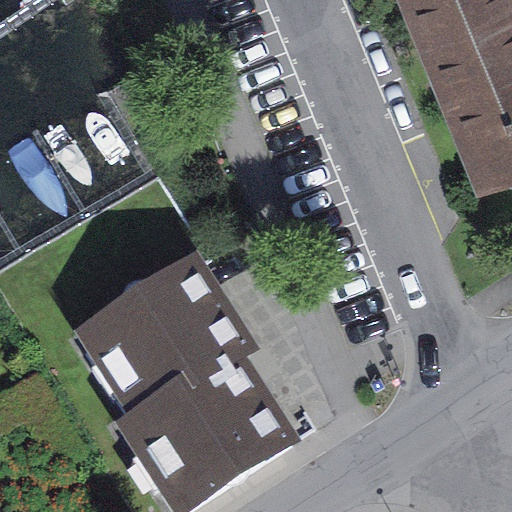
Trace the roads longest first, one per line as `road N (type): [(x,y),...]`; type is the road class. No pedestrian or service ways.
road 1 (residential): [(316,0),(470,390)]
road 2 (residential): [(288,511),(470,390)]
road 3 (residential): [(470,390),(489,511)]
